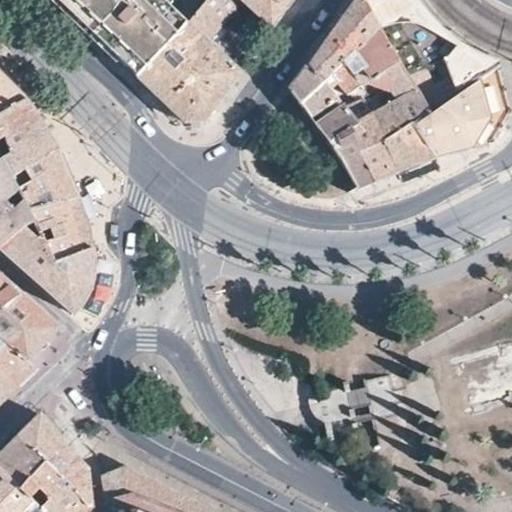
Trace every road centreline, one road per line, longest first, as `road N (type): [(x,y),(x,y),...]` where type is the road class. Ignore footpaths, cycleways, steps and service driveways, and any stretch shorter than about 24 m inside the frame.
road 1 (tertiary): [(200,164),(184,209),(206,329),(239,392),(315,479)]
road 2 (residential): [(511,151),(397,207),(342,217),(288,209),(200,164)]
road 3 (residential): [(107,351),(133,337),(164,343),(263,457),(315,479)]
road 4 (residential): [(107,351),(125,419),(297,511)]
road 5 (residential): [(200,164),(158,134),(125,89),(15,0)]
road 6 (residential): [(200,164),(163,170),(141,192),(131,277),(107,351)]
road 7 (tertiary): [(334,0),(246,123),(200,164)]
